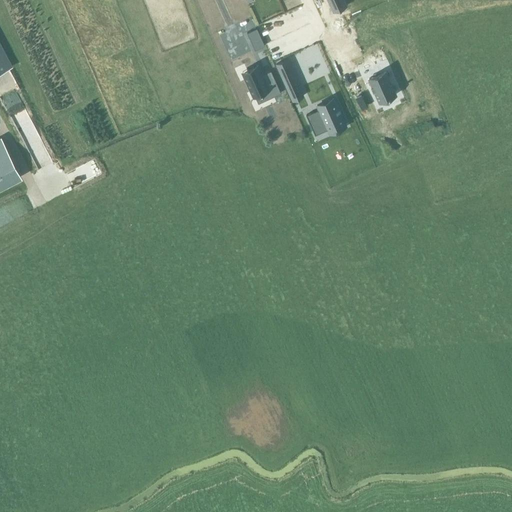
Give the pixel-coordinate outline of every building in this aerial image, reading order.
[(343,0),(327,0),(333,12),(347,6),(343,0)] [(362,59),(378,51),(365,21),(348,29),(362,59)] [(253,44),(262,40),(257,28),(248,32),(253,44)] [(287,59),(276,64),(280,73),(289,92),(293,101),(304,96),(300,87),(291,68),(287,59)] [(8,63),(1,67),(4,72),(11,68),(8,63)] [(258,67),(244,73),(255,96),(267,90),(270,97),(281,93),(271,72),(262,77),(258,67)] [(372,86),(374,91),(379,100),(387,97),(390,96),(389,96),(395,93),(385,71),(369,78),(372,86)] [(319,109),(306,115),(308,119),(309,119),(313,127),(325,122),(329,131),(336,128),(336,129),(339,128),(338,127),(345,124),(334,98),(317,106),(319,109)] [(0,140),(0,186),(20,175),(2,140),(0,140)]
